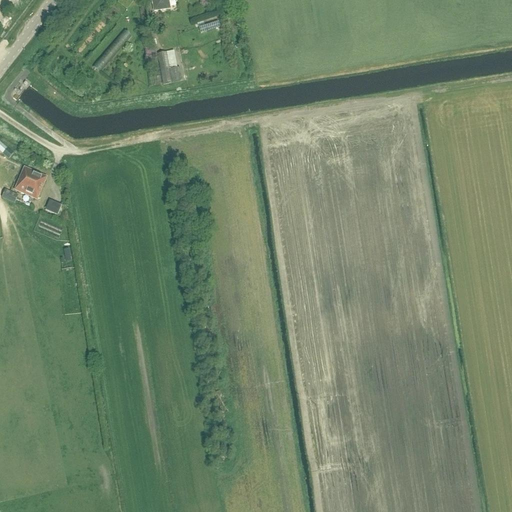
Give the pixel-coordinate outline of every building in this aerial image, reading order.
[(151,0),(154,12),(170,10),(169,2),(176,1),(175,0),(151,0)] [(215,19),(197,25),(201,35),(219,29),(215,19)] [(169,68),(181,66),(178,51),(166,53),(169,68)] [(156,55),(163,86),(182,82),(179,68),(169,70),(166,53),(156,55)] [(37,200),(46,179),(25,170),(15,191),(37,200)] [(15,205),(18,198),(5,193),(2,199),(15,205)] [(45,212),(57,217),(62,207),(50,202),(45,212)]
